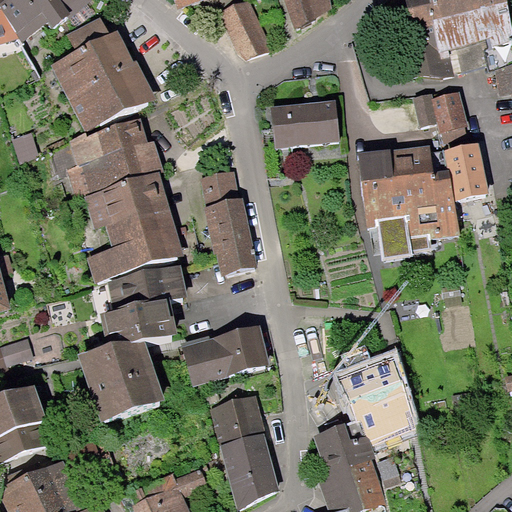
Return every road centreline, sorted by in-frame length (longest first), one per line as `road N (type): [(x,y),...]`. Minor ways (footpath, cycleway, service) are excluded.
road 1 (residential): [(233,86),(279,302),(297,503)]
road 2 (residential): [(233,86),(305,52),(369,0)]
road 3 (unknown): [(351,15),(383,85),(467,88)]
road 4 (residential): [(149,0),(203,44),(233,86)]
